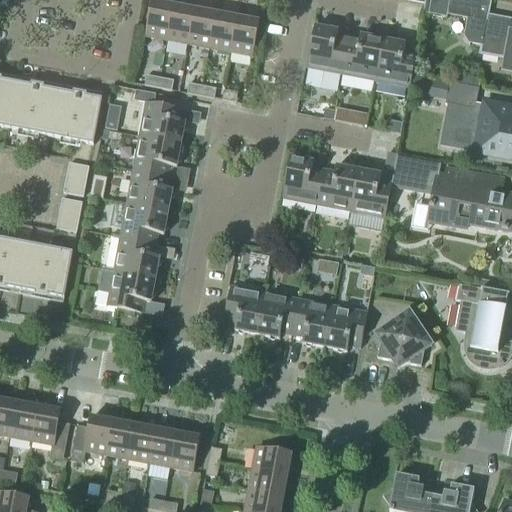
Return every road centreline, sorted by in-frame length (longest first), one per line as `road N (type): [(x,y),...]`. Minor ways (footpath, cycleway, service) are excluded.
road 1 (residential): [(176,382),(204,227),(273,154),(302,0)]
road 2 (residential): [(0,52),(111,73),(125,0)]
road 3 (residential): [(176,382),(0,351)]
road 4 (residential): [(350,413),(176,382)]
road 5 (residential): [(511,445),(350,413)]
